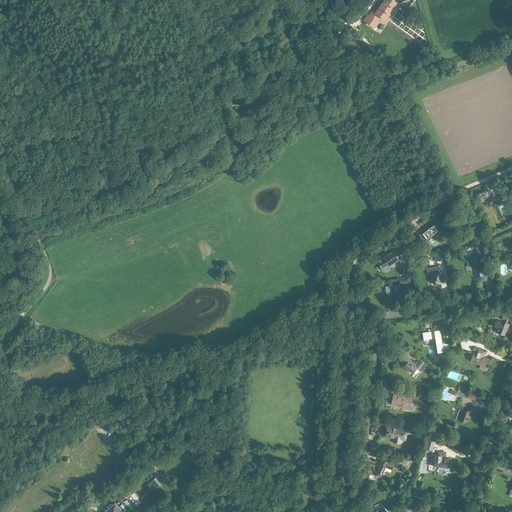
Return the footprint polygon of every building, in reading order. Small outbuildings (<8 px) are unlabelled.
[(368,15),(363,20),(372,27),(379,16),(383,19),(387,14),(389,15),(388,15),(390,14),(391,14),(393,11),(392,10),(397,3),(392,0),(384,0),(383,0),(383,2),(379,8),(381,10),(377,15),(372,11),(369,16),(368,15)] [(340,72),(336,75),(343,83),(352,76),(346,69),(341,73),(340,72)] [(484,191),(476,195),(479,202),(483,201),(483,200),(487,198),(488,199),(490,198),(491,198),(493,197),(495,196),(493,191),(491,193),(491,192),(488,193),(487,190),(486,188),(483,189),(484,191)] [(441,220),(415,239),(419,245),(445,225),(441,220)] [(384,257),(377,261),(383,270),(389,266),(389,265),(398,260),(399,262),(405,258),(400,250),(394,254),(393,252),(386,256),(386,257),(384,258),(384,257)] [(471,260),(467,261),(468,267),(472,266),(476,266),(476,269),(475,269),(476,277),(482,276),(479,258),(480,258),(483,257),(482,250),(479,251),(476,251),(477,256),(470,258),(471,260)] [(431,273),(430,273),(431,279),(432,279),(433,284),(439,283),(438,282),(442,281),(442,278),(441,277),(443,276),(443,275),(442,271),(437,272),(436,267),(431,268),(431,273)] [(401,298),(399,284),(393,285),(393,286),(386,288),(387,292),(388,292),(389,299),(393,298),(393,299),(401,298)] [(494,331),(497,332),(497,333),(504,335),(505,331),(506,329),(507,329),(509,324),(507,323),(508,321),(509,322),(510,318),(503,316),(501,319),(505,320),(504,322),(501,321),(501,322),(496,321),(494,326),(496,327),(494,331)] [(437,353),(443,352),(448,351),(450,345),(442,343),(441,334),(438,335),(437,328),(428,329),(428,332),(422,333),(423,340),(435,338),(437,353)] [(490,360),(483,357),(484,354),(485,351),(474,347),(473,350),(474,351),(473,354),(470,361),(481,365),(480,368),(486,371),(490,360)] [(427,365),(420,359),(416,364),(412,361),(411,361),(410,360),(410,359),(404,354),(399,360),(405,365),(404,367),(410,372),(411,371),(413,373),(417,368),(421,372),(423,371),(424,370),(424,368),(427,365)] [(417,404),(418,398),(414,397),(414,395),(413,395),(415,395),(416,392),(408,390),(407,394),(408,394),(407,395),(407,396),(407,397),(400,396),(399,396),(399,395),(393,394),(392,401),(391,401),(391,403),(392,403),(391,405),(397,406),(397,403),(402,404),(401,405),(410,407),(411,403),(417,404)] [(467,418),(468,413),(474,410),(472,407),(465,411),(463,410),(462,413),(459,412),(457,412),(455,413),(455,416),(457,417),(460,418),(459,420),(466,423),(468,418),(467,418)] [(385,437),(394,438),(393,442),(397,443),(398,438),(405,439),(407,430),(398,428),(398,429),(396,429),(396,428),(387,426),(385,437)] [(426,446),(425,448),(432,450),(433,448),(435,442),(428,440),(426,446)] [(229,452),(229,448),(222,448),(222,452),(216,452),(215,458),(225,459),(225,452),(229,452)] [(429,456),(428,465),(434,465),(434,466),(440,466),(440,465),(449,466),(450,459),(443,458),(444,452),(439,451),(438,456),(430,455),(429,456)] [(376,475),(381,477),(385,467),(392,470),(394,465),(387,462),(388,461),(382,458),(379,465),(380,466),(376,475)] [(152,490),(153,491),(155,490),(157,493),(162,489),(160,485),(161,484),(155,477),(154,478),(151,475),(146,480),(149,483),(148,484),(149,485),(148,485),(149,487),(150,486),(151,488),(151,489),(152,490)] [(308,486),(308,489),(302,490),(303,497),(312,496),(311,489),(315,489),(315,485),(308,486)] [(126,499),(124,502),(121,499),(116,503),(115,503),(114,504),(114,503),(111,504),(107,507),(108,507),(106,510),(107,510),(106,511),(105,511),(132,511),(134,509),(126,499)] [(369,509),(367,510),(367,511),(387,511),(388,511),(381,504),(380,504),(379,503),(378,503),(374,506),(375,507),(369,510),(369,509)]
